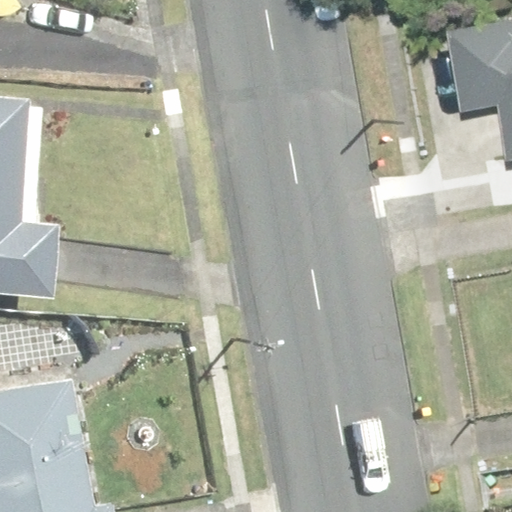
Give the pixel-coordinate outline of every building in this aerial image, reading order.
[(511,0),(488,0),(491,19),(511,16),(511,0)] [(511,23),(452,34),(468,113),(502,107),(511,165),(511,164),(511,23)] [(511,302),(495,306),(511,397),(511,302)] [(31,511),(17,410),(0,412),(0,511),(31,511)] [(511,511),(511,479),(483,481),(484,511),(511,511)]
